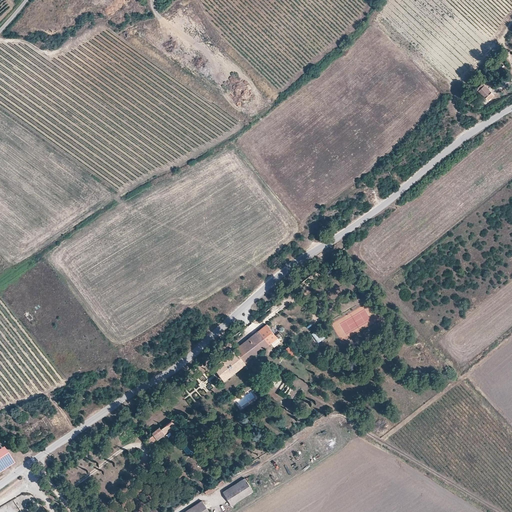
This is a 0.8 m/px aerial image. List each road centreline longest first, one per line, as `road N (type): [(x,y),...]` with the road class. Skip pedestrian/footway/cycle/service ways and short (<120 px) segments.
road 1 (unclassified): [(511,106),(273,280),(182,363),(0,484)]
road 2 (unknown): [(133,444),(58,494),(35,460)]
